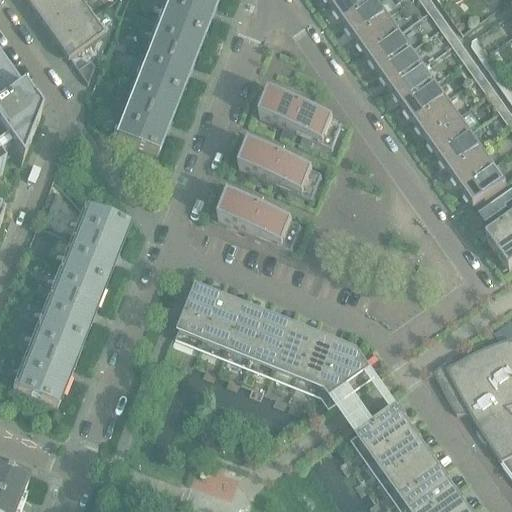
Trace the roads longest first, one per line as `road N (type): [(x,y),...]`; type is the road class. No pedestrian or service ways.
road 1 (residential): [(168,251),(367,330),(500,511)]
road 2 (residential): [(276,6),(496,311)]
road 3 (residential): [(0,20),(67,117),(0,291)]
road 4 (residential): [(276,6),(255,29),(168,251)]
road 5 (residential): [(168,251),(80,477)]
